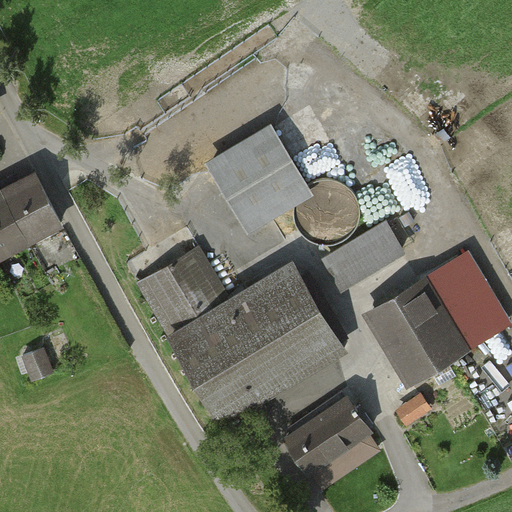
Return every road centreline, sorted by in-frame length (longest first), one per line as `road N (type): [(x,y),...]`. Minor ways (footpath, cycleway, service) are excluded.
road 1 (unclassified): [(0,90),(146,349),(251,511)]
road 2 (unknown): [(32,153),(71,152),(240,237)]
